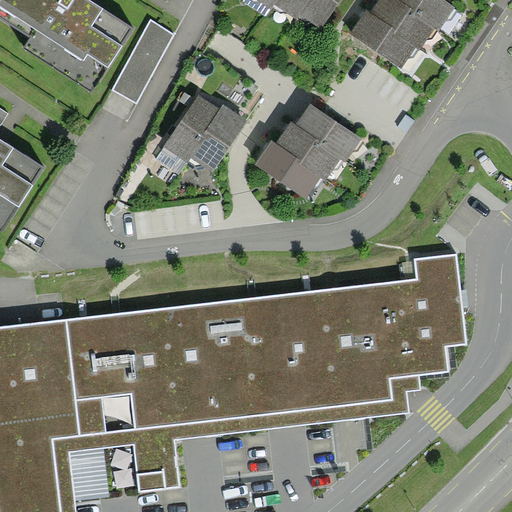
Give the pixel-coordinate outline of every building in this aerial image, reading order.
[(0,0),(0,27),(91,86),(126,30),(78,0),(0,0)] [(271,0),(271,1),(291,18),(294,14),(303,0),(271,0)] [(303,0),(294,14),(317,30),(337,0),(303,0)] [(379,0),(367,18),(407,44),(412,47),(427,25),(389,0),(379,0)] [(389,0),(427,25),(433,28),(446,8),(434,0),(389,0)] [(407,44),(367,18),(362,15),(348,37),(392,66),(407,44)] [(141,102),(178,31),(153,18),(116,89),(141,102)] [(133,25),(104,84),(115,89),(144,31),(133,25)] [(166,143),(187,157),(191,151),(217,112),(196,98),(166,143)] [(0,125),(10,113),(0,105),(0,125)] [(191,151),(213,166),(216,163),(243,123),(221,108),(217,112),(191,151)] [(297,129),(337,155),(343,158),(356,138),(311,108),(297,129)] [(277,148),(317,174),(322,177),(337,155),(297,129),(292,125),(277,148)] [(0,216),(6,220),(42,165),(0,138),(0,216)] [(317,174),(277,148),(272,145),(258,167),(302,196),(317,174)] [(467,342),(456,252),(416,257),(419,278),(0,329),(0,511),(55,511),(46,441),(74,438),(70,400),(127,393),(132,431),(393,399),(390,377),(451,369),(448,345),(467,342)]
